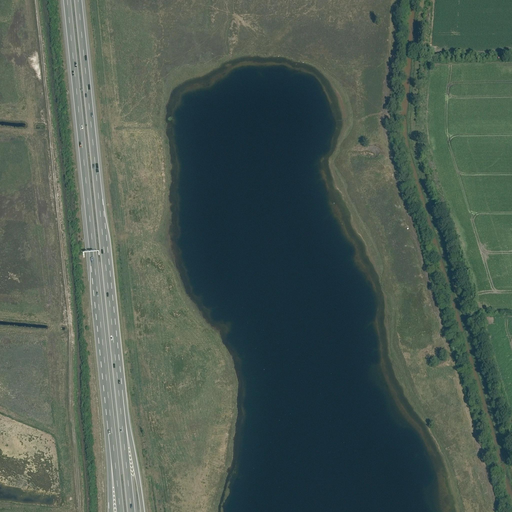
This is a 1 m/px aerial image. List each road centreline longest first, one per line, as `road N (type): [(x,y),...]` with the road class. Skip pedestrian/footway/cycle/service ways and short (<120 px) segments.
road 1 (track): [(80,511),(36,0)]
road 2 (motorway): [(66,0),(110,421)]
road 3 (motorway): [(119,391),(76,0)]
road 4 (motorway): [(141,511),(119,391)]
road 5 (motorway): [(131,511),(119,391)]
